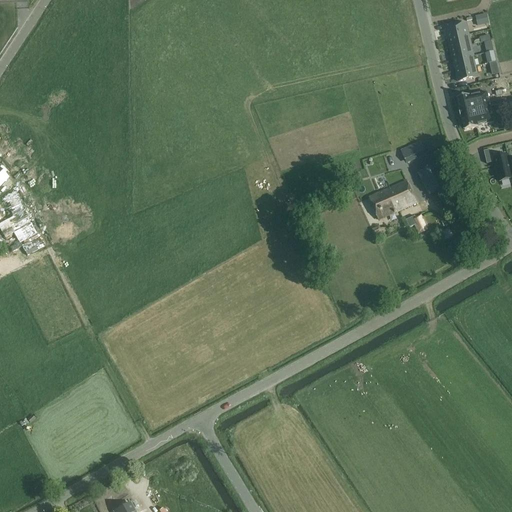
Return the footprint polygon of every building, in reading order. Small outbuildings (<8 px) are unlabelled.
[(489,23),(487,15),(476,17),(478,26),(489,23)] [(476,19),(467,21),(469,30),(478,28),(476,19)] [(468,35),(466,24),(446,29),(449,40),(468,35)] [(470,46),(468,35),(449,40),(451,50),(470,46)] [(484,43),(486,53),(493,52),(491,42),(484,43)] [(473,56),(470,46),(451,50),(453,61),(473,56)] [(475,67),(473,56),(453,61),(456,71),(475,67)] [(478,78),(475,67),(456,71),(458,82),(478,78)] [(511,91),(511,76),(500,79),(502,89),(507,88),(508,93),(511,91)] [(459,111),(460,115),(490,108),(487,93),(486,93),(470,97),(469,97),(470,97),(469,96),(457,99),(458,99),(460,111),(459,111)] [(494,123),(490,108),(460,115),(461,119),(462,118),(465,130),(477,128),(477,127),(476,127),(493,123),(494,123)] [(421,143),(402,151),(406,162),(426,154),(421,143)] [(493,163),(490,150),(484,152),(487,164),(493,163)] [(511,175),(509,164),(510,164),(508,156),(494,159),(500,182),(511,179),(511,175)] [(38,171),(45,168),(40,160),(33,163),(38,171)] [(413,161),(404,166),(408,172),(416,168),(413,161)] [(418,175),(430,195),(449,184),(438,164),(418,175)] [(0,186),(11,176),(0,165),(0,186)] [(48,178),(52,186),(63,180),(59,172),(48,178)] [(416,203),(406,181),(369,199),(379,221),(416,203)] [(34,202),(51,198),(48,184),(31,188),(34,202)] [(447,213),(456,208),(454,203),(444,209),(447,213)] [(37,207),(39,212),(47,209),(45,204),(37,207)] [(415,226),(419,234),(427,230),(421,216),(416,218),(415,217),(406,221),(410,228),(415,226)] [(376,236),(382,234),(379,228),(373,230),(376,236)] [(441,238),(450,235),(448,230),(439,233),(441,238)]
